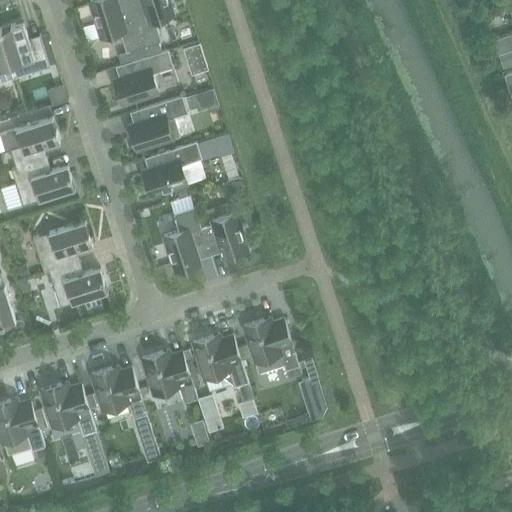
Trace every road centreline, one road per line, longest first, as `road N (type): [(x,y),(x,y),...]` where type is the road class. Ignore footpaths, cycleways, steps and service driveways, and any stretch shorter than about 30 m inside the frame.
road 1 (residential): [(155,312),(55,0)]
road 2 (residential): [(0,361),(155,312)]
road 3 (tertiary): [(138,511),(292,463)]
road 4 (tertiary): [(440,416),(354,432),(292,463)]
road 5 (tertiary): [(292,463),(377,447),(440,416)]
road 6 (residential): [(155,312),(273,276)]
